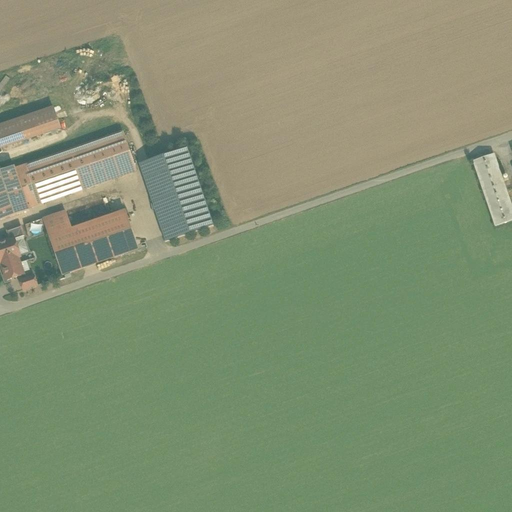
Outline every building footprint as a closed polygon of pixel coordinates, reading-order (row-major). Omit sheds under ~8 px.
[(0,125),(0,149),(67,127),(59,105),(0,125)] [(0,175),(0,219),(103,183),(89,143),(0,175)] [(511,209),(493,155),(473,162),(495,226),(511,220),(511,209)] [(156,157),(138,163),(148,193),(160,189),(158,184),(166,181),(161,167),(160,167),(156,157)] [(71,211),(47,219),(66,276),(145,250),(132,211),(77,229),(71,211)] [(15,239),(0,244),(0,254),(11,284),(24,280),(32,276),(25,256),(28,255),(21,237),(29,234),(26,225),(12,231),(15,239)] [(40,275),(24,280),(27,291),(43,286),(40,275)]
